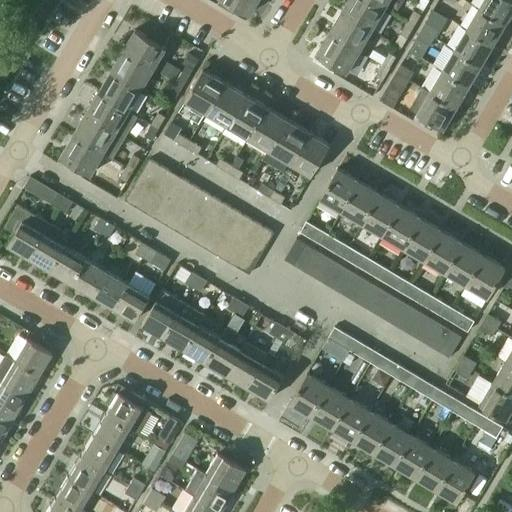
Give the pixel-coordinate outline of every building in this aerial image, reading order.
[(224,0),(249,14),(257,0),(224,0)] [(347,0),(341,11),(371,29),(384,8),(370,0),(347,0)] [(511,0),(482,0),(478,7),(506,23),(511,12),(511,0)] [(466,28),(493,44),(506,23),(478,7),(466,28)] [(407,22),(414,26),(421,14),(414,10),(407,22)] [(329,32),(359,50),(371,29),(341,11),(329,32)] [(400,33),(407,37),(414,26),(407,22),(400,33)] [(421,30),(434,37),(438,30),(425,22),(421,30)] [(453,49),(481,65),(493,44),(466,28),(453,49)] [(123,50),(153,68),(165,47),(135,29),(123,50)] [(416,37),(429,45),(434,37),(421,30),(416,37)] [(316,54),(346,72),(359,50),(329,32),(316,54)] [(441,70),(469,86),(481,65),(453,49),(441,70)] [(110,71),(140,89),(153,68),(123,50),(110,71)] [(382,64),(389,68),(396,56),(389,52),(382,64)] [(161,72),(175,81),(182,70),(167,61),(161,72)] [(375,75),(382,79),(389,68),(382,64),(375,75)] [(396,71),(409,79),(414,72),(400,64),(396,71)] [(185,99),(206,112),(224,82),(202,69),(185,99)] [(429,91),(457,107),(469,86),(441,70),(429,91)] [(98,92),(128,110),(140,89),(110,71),(98,92)] [(176,82),(183,86),(190,75),(183,71),(176,82)] [(383,93),(396,100),(409,79),(396,71),(383,93)] [(169,94),(176,98),(183,86),(176,82),(169,94)] [(206,112),(227,124),(245,94),(224,82),(206,112)] [(410,108),(444,128),(457,107),(429,91),(422,87),(410,108)] [(85,113),(115,131),(128,110),(98,92),(85,113)] [(227,124),(248,137),(266,107),(245,94),(227,124)] [(248,137),(269,149),(287,119),(266,107),(248,137)] [(73,134),(103,152),(115,131),(85,113),(73,134)] [(151,124),(158,128),(165,117),(158,113),(151,124)] [(269,149),(290,162),(308,132),(287,119),(269,149)] [(144,136),(151,140),(158,128),(151,124),(144,136)] [(290,162),(312,174),(329,144),(308,132),(290,162)] [(174,140),(185,147),(189,140),(178,133),(174,140)] [(60,156),(90,174),(103,152),(73,134),(60,156)] [(185,147),(197,154),(201,147),(189,140),(185,147)] [(126,166),(133,170),(140,159),(133,154),(126,166)] [(137,179),(147,185),(160,164),(149,158),(137,179)] [(216,165),(227,172),(232,165),(220,158),(216,165)] [(147,185),(158,191),(170,170),(160,164),(147,185)] [(227,172),(239,179),(243,172),(232,165),(227,172)] [(119,178),(126,182),(133,170),(126,166),(119,178)] [(320,197),(341,210),(359,180),(337,168),(320,197)] [(158,191),(168,197),(180,177),(170,170),(158,191)] [(168,197),(179,203),(191,183),(180,177),(168,197)] [(125,199),(135,206),(147,185),(137,179),(125,199)] [(341,210),(362,222),(380,193),(359,180),(341,210)] [(179,203),(189,210),(201,189),(191,183),(179,203)] [(258,190),(269,197),(273,190),(262,183),(258,190)] [(135,206),(146,212),(158,191),(147,185),(135,206)] [(189,210),(199,216),(212,195),(201,189),(189,210)] [(269,197),(281,204),(285,197),(273,190),(269,197)] [(146,212),(156,218),(168,197),(158,191),(146,212)] [(51,203),(59,208),(65,197),(58,192),(51,203)] [(362,222),(383,235),(400,205),(380,193),(362,222)] [(199,216),(210,222),(222,201),(212,195),(199,216)] [(59,208),(66,212),(73,201),(65,197),(59,208)] [(156,218),(166,224),(179,203),(168,197),(156,218)] [(210,222),(220,228),(232,207),(222,201),(210,222)] [(166,224),(177,230),(189,210),(179,203),(166,224)] [(8,245),(29,257),(50,223),(18,204),(5,227),(15,233),(8,245)] [(383,235),(404,247),(421,217),(400,205),(383,235)] [(220,228),(230,234),(243,214),(232,207),(220,228)] [(177,230),(187,236),(199,216),(189,210),(177,230)] [(230,234),(241,240),(253,220),(243,214),(230,234)] [(187,236),(197,243),(210,222),(199,216),(187,236)] [(93,228),(101,233),(107,222),(100,217),(93,228)] [(404,247),(424,259),(442,230),(421,217),(404,247)] [(241,240),(251,247),(263,226),(253,220),(241,240)] [(300,231),(321,244),(327,233),(306,221),(300,231)] [(101,233),(108,237),(114,226),(107,222),(101,233)] [(197,243),(208,249),(220,228),(210,222),(197,243)] [(50,270),(65,245),(71,235),(50,223),(29,257),(50,270)] [(251,247),(261,253),(274,232),(263,226),(251,247)] [(208,249),(218,255),(230,234),(220,228),(208,249)] [(424,259),(445,272),(463,242),(442,230),(424,259)] [(321,244),(342,256),(348,246),(327,233),(321,244)] [(218,255),(229,261),(241,240),(230,234),(218,255)] [(284,259),(294,265),(306,245),(296,238),(284,259)] [(229,261),(239,267),(251,247),(241,240),(229,261)] [(135,253),(142,257),(149,246),(142,242),(135,253)] [(445,272),(466,284),(484,254),(463,242),(445,272)] [(50,270),(71,282),(86,257),(65,245),(50,270)] [(294,265),(305,271),(317,251),(306,245),(294,265)] [(142,257),(150,262),(156,251),(149,246),(142,257)] [(342,256),(363,269),(369,258),(348,246),(342,256)] [(239,267),(249,273),(261,253),(251,247),(239,267)] [(305,271),(315,277),(327,257),(317,251),(305,271)] [(466,284),(488,297),(505,267),(484,254),(466,284)] [(71,282),(92,295),(107,270),(86,257),(71,282)] [(315,277),(325,283),(337,263),(327,257),(315,277)] [(363,269),(384,281),(390,271),(369,258),(363,269)] [(325,283),(336,290),(348,269),(337,263),(325,283)] [(336,290),(346,296),(358,275),(348,269),(336,290)] [(92,295),(113,307),(128,282),(107,270),(92,295)] [(384,281),(404,293),(411,283),(390,271),(384,281)] [(185,283),(193,287),(199,276),(192,272),(185,283)] [(346,296),(356,302),(368,281),(358,275),(346,296)] [(193,287),(200,292),(206,280),(199,276),(193,287)] [(356,302),(366,308),(379,287),(368,281),(356,302)] [(113,307),(135,320),(150,295),(128,282),(113,307)] [(404,293),(425,306),(431,295),(411,283),(404,293)] [(366,308),(377,314),(389,294),(379,287),(366,308)] [(142,324),(163,337),(184,301),(162,289),(142,324)] [(377,314),(387,320),(399,300),(389,294),(377,314)] [(425,306),(446,318),(452,308),(431,295),(425,306)] [(227,308),(234,312),(241,301),(234,296),(227,308)] [(387,320),(397,326),(410,306),(399,300),(387,320)] [(184,349),(199,324),(205,314),(184,301),(163,337),(184,349)] [(234,312),(242,316),(248,305),(241,301),(234,312)] [(397,326),(408,332),(420,312),(410,306),(397,326)] [(446,318),(468,331),(474,320),(452,308),(446,318)] [(408,332),(418,339),(430,318),(420,312),(408,332)] [(483,320),(496,328),(501,320),(488,313),(483,320)] [(418,339),(428,345),(440,324),(430,318),(418,339)] [(479,328),(492,335),(496,328),(483,320),(479,328)] [(269,332),(276,337),(283,326),(276,321),(269,332)] [(184,349),(205,362),(220,336),(199,324),(184,349)] [(428,345),(439,351),(451,330),(440,324),(428,345)] [(276,337),(284,341),(290,330),(283,326),(276,337)] [(328,337),(350,350),(356,339),(334,326),(328,337)] [(205,362),(226,374),(241,349),(229,342),(235,333),(225,327),(220,336),(205,362)] [(439,351),(449,357),(461,336),(451,330),(439,351)] [(12,358),(37,373),(50,352),(25,337),(12,358)] [(350,350),(371,362),(377,352),(356,339),(350,350)] [(226,374),(247,386),(262,361),(241,349),(226,374)] [(371,362),(391,374),(398,364),(377,352),(371,362)] [(0,359),(0,379),(25,394),(37,373),(12,358),(4,353),(0,359)] [(459,362),(472,370),(476,362),(463,355),(459,362)] [(247,386),(269,399),(284,374),(262,361),(247,386)] [(492,381),(511,393),(511,365),(504,361),(492,381)] [(454,369),(467,377),(472,370),(459,362),(454,369)] [(391,374),(412,387),(418,376),(398,364),(391,374)] [(290,402),(311,415),(329,385),(307,372),(290,402)] [(412,387),(433,399),(439,389),(418,376),(412,387)] [(0,407),(12,415),(25,394),(0,379),(0,407)] [(479,403),(507,419),(511,410),(511,393),(492,381),(479,403)] [(311,415),(332,427),(350,397),(329,385),(311,415)] [(433,399),(454,411),(460,401),(439,389),(433,399)] [(104,413),(129,428),(137,433),(150,411),(141,406),(145,399),(131,391),(127,397),(117,391),(104,413)] [(332,427),(353,439),(371,409),(350,397),(332,427)] [(454,411),(475,424),(481,413),(460,401),(454,411)] [(0,436),(12,415),(0,407),(0,436)] [(353,439),(374,452),(391,422),(371,409),(353,439)] [(91,434),(116,449),(129,428),(104,413),(91,434)] [(475,424),(496,436),(502,426),(481,413),(475,424)] [(153,442),(164,449),(177,428),(166,421),(153,442)] [(374,452),(395,464),(412,434),(391,422),(374,452)] [(171,453),(184,461),(197,439),(184,432),(171,453)] [(79,455),(104,470),(116,449),(91,434),(79,455)] [(395,464),(415,476),(433,447),(412,434),(395,464)] [(149,450),(160,456),(164,449),(153,442),(149,450)] [(415,476),(436,489),(454,459),(433,447),(415,476)] [(203,473),(231,489),(244,468),(216,451),(203,473)] [(166,461),(179,468),(184,461),(171,453),(166,461)] [(66,476),(91,491),(104,470),(79,455),(66,476)] [(436,489),(458,501),(475,472),(454,459),(436,489)] [(191,493),(219,510),(231,489),(203,473),(191,493)] [(54,497),(79,511),(91,491),(66,476),(54,497)] [(128,484),(139,491),(144,483),(133,477),(128,484)] [(124,492),(135,498),(139,491),(128,484),(124,492)] [(146,495),(159,503),(164,495),(151,487),(146,495)] [(180,511),(217,511),(219,510),(191,493),(180,511)] [(142,502),(155,510),(159,503),(146,495),(142,502)] [(44,511),(78,511),(79,511),(54,497),(44,511)]
